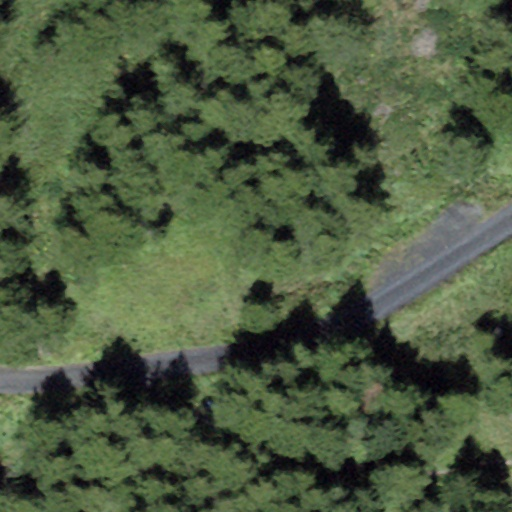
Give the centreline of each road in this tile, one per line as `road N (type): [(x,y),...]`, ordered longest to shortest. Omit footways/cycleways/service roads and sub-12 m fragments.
road 1 (track): [(197,363),(312,337),(511,217)]
road 2 (track): [(0,376),(197,363)]
